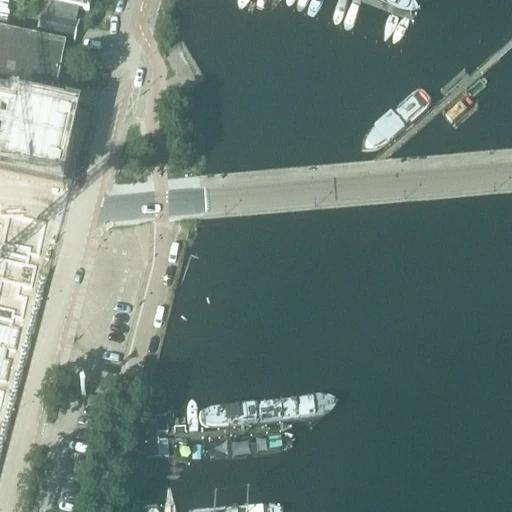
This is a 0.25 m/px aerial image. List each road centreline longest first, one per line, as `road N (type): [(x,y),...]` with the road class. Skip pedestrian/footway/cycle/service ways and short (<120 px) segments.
road 1 (unclassified): [(83,210),(511,174)]
road 2 (unclassified): [(0,503),(83,210)]
road 3 (unclassified): [(83,210),(137,17)]
